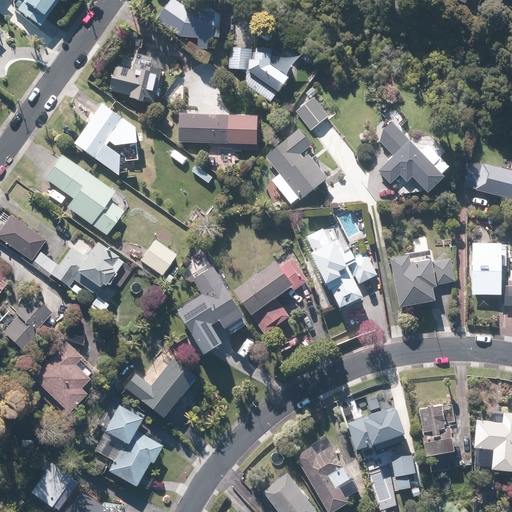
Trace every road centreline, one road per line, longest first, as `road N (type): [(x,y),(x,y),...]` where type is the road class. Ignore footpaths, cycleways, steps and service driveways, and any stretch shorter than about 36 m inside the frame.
road 1 (residential): [(188,511),(239,440),(349,368),(464,350),(511,357)]
road 2 (residential): [(0,157),(108,0)]
